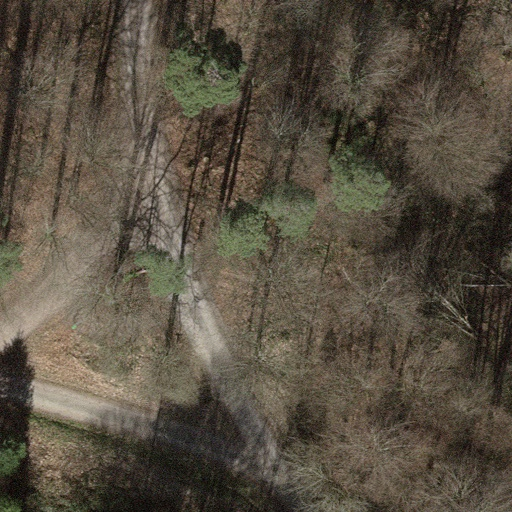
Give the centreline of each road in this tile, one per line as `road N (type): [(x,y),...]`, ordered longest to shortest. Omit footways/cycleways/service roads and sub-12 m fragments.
road 1 (track): [(136,0),(139,173),(174,270),(270,470)]
road 2 (track): [(0,385),(106,407),(270,470)]
road 3 (track): [(139,173),(86,254),(0,331)]
